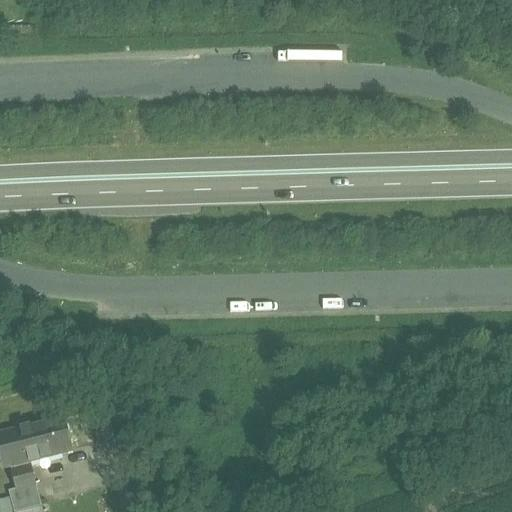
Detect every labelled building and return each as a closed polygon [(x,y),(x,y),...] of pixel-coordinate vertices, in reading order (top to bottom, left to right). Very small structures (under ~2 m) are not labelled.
[(208,67),(208,56),(152,59),(152,69),(208,67)] [(389,307),(440,306),(440,297),(389,298),(389,307)] [(66,420),(0,436),(0,454),(3,468),(73,451),(66,420)] [(32,466),(12,472),(17,490),(9,492),(14,511),(22,511),(42,507),(32,466)] [(0,499),(0,511),(10,511),(6,498),(0,499)]
